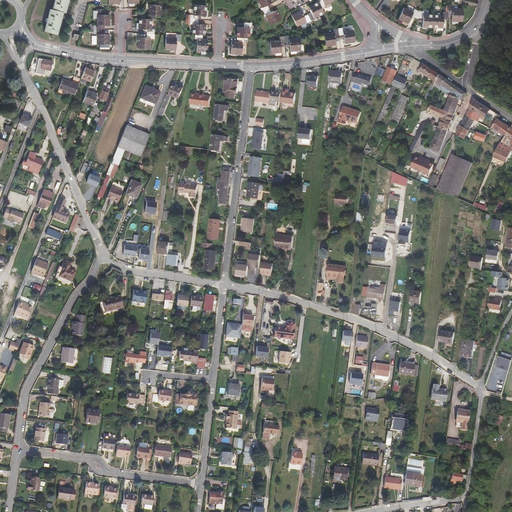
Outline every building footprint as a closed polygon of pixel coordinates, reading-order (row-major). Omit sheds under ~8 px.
[(54,0),(52,9),(50,9),(49,13),(47,18),(46,21),(44,31),(56,34),(62,12),(64,13),(67,0),(54,0)] [(257,0),(261,7),(260,8),(264,16),(265,16),(270,25),(281,20),(277,10),(271,13),(267,5),(273,2),(271,0),(257,0)] [(291,15),(297,27),(306,22),(307,23),(315,19),(314,18),(323,13),(321,9),(325,7),(324,6),(334,1),(333,0),(321,0),(308,6),(311,12),(303,16),(301,10),(291,15)] [(138,23),(138,28),(146,29),(146,38),(139,37),(138,43),(137,43),(137,48),(149,48),(150,38),(153,38),(154,29),(151,29),(151,19),(155,19),(156,15),(161,15),(161,5),(150,4),(149,10),(148,9),(148,14),(148,15),(148,18),(139,18),(138,23)] [(205,24),(199,24),(197,24),(197,15),(199,15),(204,16),(204,10),(206,10),(206,5),(193,5),(193,15),(190,15),(189,19),(185,19),(185,23),(189,24),(192,24),(192,34),(195,34),(200,35),(202,35),(204,35),(205,24)] [(451,16),(451,21),(457,21),(462,21),(463,9),(452,8),(452,5),(448,5),(447,12),(443,12),(443,14),(422,14),(423,11),(418,11),(414,9),(413,12),(403,7),(398,19),(402,21),(403,20),(408,23),(411,16),(416,18),(417,18),(422,19),(422,22),(422,27),(436,28),(436,31),(443,31),(443,28),(443,19),(447,20),(447,16),(451,16)] [(108,19),(109,19),(109,15),(103,14),(103,9),(97,9),(97,14),(96,25),(93,25),(93,34),(96,34),(96,36),(91,36),(91,44),(96,44),(109,45),(109,40),(108,40),(108,34),(104,34),(101,34),(101,25),(104,25),(108,25),(108,19)] [(231,48),(230,53),(236,53),(236,54),(241,54),(242,42),(244,42),(244,38),(249,38),(249,28),(251,28),(251,23),(244,22),(243,27),(236,27),(236,37),(237,37),(236,41),(231,41),(231,45),(231,48)] [(336,44),(335,38),(334,36),(343,35),(343,38),(344,42),(349,42),(349,43),(355,42),(353,29),(342,31),(342,28),(333,29),(334,32),(323,34),(325,46),(330,46),(330,44),(336,44)] [(165,50),(169,50),(169,49),(175,49),(176,42),(180,42),(180,34),(176,34),(176,37),(165,37),(165,50)] [(200,51),(207,52),(207,39),(202,39),(202,35),(200,35),(195,34),(194,39),(197,39),(196,51),(200,51)] [(289,46),(290,52),(295,51),(300,50),(299,38),(288,39),(288,35),(280,37),(280,40),(269,41),(271,54),(276,53),(276,52),(281,51),(281,47),(280,44),(288,43),(289,46)] [(39,58),(37,67),(41,68),(50,70),(53,61),(43,59),(39,58)] [(434,79),(437,81),(440,74),(435,71),(425,64),(424,64),(420,70),(434,79)] [(376,74),(382,77),(386,69),(380,66),(376,74)] [(398,71),(394,69),(391,68),(388,66),(383,80),(392,84),(398,71)] [(81,78),(90,82),(94,71),(85,67),(81,78)] [(406,70),(401,68),(397,76),(400,77),(402,73),(404,74),(406,70)] [(336,71),(330,70),(329,82),(342,83),(343,72),(336,71)] [(358,74),(354,73),(352,80),(361,83),(361,81),(369,84),(371,77),(359,73),(358,74)] [(436,82),(441,85),(443,91),(451,95),(455,96),(459,98),(464,101),(467,93),(466,93),(452,82),(444,77),(440,74),(437,81),(436,82)] [(394,84),(397,86),(404,88),(408,81),(400,77),(397,76),(394,84)] [(64,90),(68,92),(74,95),(78,84),(72,82),(63,78),(59,88),(64,90)] [(229,93),(235,94),(237,94),(238,87),(239,79),(226,78),(224,93),(229,93)] [(313,79),(311,93),(318,94),(320,80),(313,79)] [(424,97),(427,99),(436,82),(437,81),(434,79),(432,83),(426,96),(425,96),(424,97)] [(174,84),(170,94),(179,98),(184,88),(174,84)] [(387,110),(397,86),(394,84),(383,108),(387,110)] [(103,86),(101,90),(98,98),(100,99),(99,101),(102,103),(103,100),(106,101),(109,93),(110,89),(103,86)] [(146,86),(140,97),(155,103),(160,92),(146,86)] [(288,89),(283,89),(282,102),(295,104),(296,93),(290,92),(288,92),(288,89)] [(82,101),(93,105),(93,104),(97,94),(87,90),(82,101)] [(271,96),(271,92),(257,90),(256,101),(270,103),(270,101),(270,100),(271,96)] [(280,102),(282,91),(277,91),(271,90),(271,92),(271,96),(270,100),(270,101),(270,103),(270,104),(277,105),(278,102),(280,102)] [(167,94),(159,114),(162,115),(171,96),(167,94)] [(211,106),(212,97),(205,97),(205,95),(200,95),(200,96),(193,95),(191,105),(204,106),(211,106)] [(402,95),(390,121),(398,125),(403,115),(402,114),(409,97),(402,95)] [(451,95),(445,110),(455,114),(459,105),(462,106),(465,101),(464,101),(459,98),(455,96),(451,95)] [(113,98),(109,96),(103,111),(107,112),(108,112),(113,98)] [(493,118),(496,113),(487,107),(476,100),(472,106),(470,109),(479,113),(480,112),(488,116),(489,115),(493,118)] [(98,106),(93,104),(93,105),(89,115),(93,116),(98,106)] [(217,104),(215,119),(224,120),(226,110),(229,110),(230,106),(217,104)] [(443,117),(452,121),(455,114),(445,110),(437,107),(431,104),(428,111),(443,117)] [(344,106),(338,122),(345,124),(347,120),(358,123),(362,112),(344,106)] [(475,120),(476,119),(479,120),(480,118),(484,120),(485,117),(487,118),(492,120),(493,118),(489,115),(488,116),(480,112),(479,113),(470,109),(467,116),(475,120)] [(101,127),(107,112),(103,111),(99,119),(98,122),(95,129),(99,130),(100,126),(101,127)] [(385,113),(381,112),(377,121),(380,122),(384,114),(385,115),(385,113)] [(19,122),(29,126),(32,117),(23,114),(19,122)] [(470,129),(471,128),(475,120),(467,116),(461,125),(470,129)] [(492,126),(506,136),(511,127),(498,118),(497,120),(492,126)] [(441,121),(439,127),(448,130),(450,125),(441,121)] [(415,139),(410,149),(413,150),(426,125),(423,124),(422,124),(417,133),(419,133),(416,139),(415,139)] [(150,134),(126,125),(117,147),(124,150),(141,156),(150,134)] [(461,125),(456,134),(465,139),(470,129),(461,125)] [(511,139),(511,126),(511,127),(506,136),(505,136),(503,139),(505,141),(507,139),(508,140),(509,138),(511,140),(511,139)] [(448,130),(439,127),(437,132),(446,135),(448,130)] [(298,137),(311,139),(312,129),(299,128),(298,137)] [(253,148),(263,149),(264,132),(255,131),(253,148)] [(487,135),(477,132),(475,138),(484,142),(487,135)] [(435,137),(433,144),(442,147),(444,140),(446,136),(436,133),(435,136),(435,137)] [(213,134),(211,149),(220,151),(222,140),(229,141),(229,137),(213,134)] [(511,140),(509,138),(508,140),(507,139),(505,141),(503,139),(500,143),(511,148),(511,140)] [(510,153),(511,151),(511,150),(511,148),(500,143),(498,145),(498,146),(497,147),(510,153)] [(113,178),(124,150),(117,147),(113,158),(106,175),(112,177),(113,178)] [(494,156),(507,162),(508,160),(511,151),(510,153),(497,147),(494,156)] [(33,156),(34,153),(30,152),(25,165),(34,169),(32,173),(37,175),(43,161),(35,157),(33,156)] [(437,188),(458,197),(473,163),(452,154),(437,188)] [(260,177),(262,157),(251,156),(249,175),(260,177)] [(411,167),(421,171),(426,159),(422,157),(421,159),(420,158),(416,156),(411,167)] [(445,159),(441,157),(436,169),(439,171),(445,159)] [(88,164),(90,160),(86,158),(80,172),(84,173),(88,164)] [(429,160),(426,159),(421,171),(429,175),(434,164),(430,163),(429,162),(429,160)] [(224,166),(222,177),(230,178),(231,167),(224,166)] [(392,182),(399,184),(407,186),(408,178),(393,172),(392,182)] [(100,177),(90,173),(86,182),(96,186),(100,177)] [(284,174),(278,173),(277,177),(273,177),(272,181),(272,182),(283,181),(284,174)] [(431,180),(430,182),(428,185),(432,187),(437,176),(434,174),(432,176),(431,180)] [(107,183),(109,183),(112,177),(106,175),(105,177),(106,177),(98,194),(101,195),(107,183)] [(228,193),(230,178),(222,177),(219,177),(217,189),(221,190),(219,206),(226,208),(228,193)] [(142,183),(131,179),(125,193),(136,198),(142,183)] [(190,196),(196,196),(197,192),(197,191),(198,185),(193,184),(193,183),(188,182),(188,184),(182,183),(181,189),(181,190),(190,192),(190,196)] [(249,182),(247,197),(259,199),(261,184),(249,182)] [(123,191),(111,186),(107,198),(111,199),(112,199),(114,200),(118,202),(123,191)] [(54,193),(44,189),(42,193),(52,197),(54,193)] [(42,205),(45,206),(48,207),(52,197),(42,193),(37,206),(41,207),(42,205)] [(338,204),(346,205),(347,203),(352,204),(353,196),(347,195),(348,195),(339,194),(339,195),(334,194),(333,204),(338,205),(338,204)] [(61,209),(64,200),(60,199),(53,217),(58,219),(61,210),(61,209)] [(157,202),(147,201),(146,212),(155,213),(157,202)] [(485,206),(475,201),(473,205),(486,210),(488,204),(486,203),(485,206)] [(20,224),(23,214),(19,212),(18,213),(15,212),(11,210),(6,208),(3,216),(8,218),(7,219),(8,220),(10,221),(12,221),(20,224)] [(70,213),(65,211),(62,221),(66,222),(70,213)] [(39,214),(34,212),(29,225),(32,226),(34,221),(35,222),(39,214)] [(387,215),(387,222),(397,224),(398,216),(387,215)] [(82,218),(79,217),(76,225),(75,227),(81,229),(84,222),(82,218)] [(241,231),(253,233),(255,219),(243,218),(241,231)] [(210,219),(208,238),(218,239),(220,220),(210,219)] [(402,222),(399,242),(410,243),(412,223),(402,222)] [(276,247),(285,249),(285,246),(287,247),(287,248),(292,248),(293,236),(286,235),(287,227),(278,226),(276,247)] [(157,253),(168,255),(169,254),(170,242),(159,241),(157,253)] [(251,250),(252,243),(240,241),(240,245),(247,246),(247,250),(251,250)] [(123,255),(135,257),(136,246),(124,245),(123,255)] [(373,246),(372,256),(386,258),(387,247),(373,246)] [(149,250),(140,248),(139,259),(148,261),(149,250)] [(207,250),(205,268),(215,269),(217,251),(207,250)] [(487,259),(498,261),(499,253),(488,251),(487,259)] [(167,263),(177,264),(178,255),(169,254),(168,255),(167,263)] [(260,268),(261,256),(250,254),(249,266),(252,267),(251,274),(256,274),(257,267),(260,268)] [(471,265),(482,267),(483,257),(472,255),(471,265)] [(262,274),(268,274),(268,273),(273,273),(274,263),(268,262),(269,256),(264,256),(262,274)] [(31,272),(43,277),(49,264),(37,259),(31,272)] [(59,266),(57,273),(56,277),(56,278),(59,279),(60,276),(70,281),(72,281),(76,271),(69,268),(71,262),(65,260),(63,267),(59,266)] [(237,275),(247,276),(249,266),(238,264),(237,275)] [(330,264),(328,278),(334,279),(334,278),(338,279),(338,281),(344,282),(346,266),(330,264)] [(70,281),(60,276),(59,279),(62,281),(63,282),(63,283),(67,284),(69,283),(70,281)] [(497,289),(508,291),(510,279),(499,278),(497,289)] [(368,286),(367,297),(384,299),(386,285),(381,284),(380,288),(368,286)] [(139,291),(133,290),(132,301),(145,303),(147,292),(139,291)] [(170,290),(166,290),(165,300),(169,301),(168,307),(172,308),(173,301),(174,294),(169,293),(170,290)] [(410,301),(420,303),(422,292),(412,291),(410,301)] [(196,294),(192,293),(190,306),(201,307),(202,297),(196,296),(196,294)] [(213,295),(206,294),(203,310),(206,310),(206,314),(208,315),(209,311),(212,311),(213,295)] [(188,296),(178,295),(176,305),(187,306),(188,296)] [(103,300),(106,311),(123,307),(120,296),(103,300)] [(496,297),(491,296),(491,301),(489,301),(489,303),(490,303),(490,306),(501,308),(503,298),(496,297)] [(390,314),(395,314),(395,311),(400,311),(401,298),(391,298),(390,314)] [(32,306),(20,301),(14,314),(27,319),(32,306)] [(247,312),(243,311),(241,329),(251,330),(253,314),(249,314),(247,314),(247,312)] [(72,322),(71,326),(73,327),(72,330),(72,335),(83,336),(85,315),(77,314),(76,322),(72,322)] [(276,326),(274,337),(292,339),(294,329),(295,323),(286,322),(286,328),(276,326)] [(241,325),(228,323),(226,336),(240,337),(241,325)] [(448,342),(448,344),(453,344),(455,332),(440,329),(438,341),(446,342),(448,342)] [(342,341),(351,342),(352,332),(343,331),(342,341)] [(149,343),(158,345),(159,334),(150,333),(149,343)] [(367,337),(357,336),(355,346),(366,348),(367,337)] [(461,354),(473,356),(475,341),(463,339),(461,354)] [(32,348),(22,344),(18,355),(23,357),(22,358),(27,360),(32,348)] [(170,356),(171,347),(158,345),(156,356),(163,356),(163,355),(170,356)] [(256,346),(256,356),(267,357),(268,347),(256,346)] [(62,347),(60,362),(73,364),(75,349),(62,347)] [(193,352),(180,351),(179,358),(183,359),(186,359),(186,361),(192,362),(192,363),(196,363),(198,351),(193,350),(193,352)] [(275,351),(274,363),(290,363),(290,351),(275,351)] [(509,370),(511,358),(511,354),(503,351),(501,356),(500,356),(497,366),(509,370)] [(198,358),(197,367),(205,368),(206,359),(198,358)] [(17,360),(14,359),(9,373),(12,374),(17,360)] [(375,374),(388,376),(390,365),(372,363),(371,374),(375,374)] [(400,363),(399,373),(417,376),(418,365),(400,363)] [(362,385),(362,373),(351,372),(350,384),(362,385)] [(48,378),(47,388),(48,388),(48,393),(58,395),(58,389),(58,388),(59,380),(59,379),(54,379),(48,378)] [(274,379),(262,378),(260,391),(267,392),(267,390),(269,390),(272,391),(274,379)] [(228,384),(227,394),(239,395),(240,385),(228,384)] [(433,389),(431,400),(446,402),(448,391),(447,390),(443,390),(442,391),(439,390),(439,386),(434,385),(433,389)] [(160,390),(158,400),(170,401),(171,391),(167,391),(160,390)] [(180,394),(176,394),(175,402),(179,403),(179,404),(189,405),(194,405),(195,400),(196,400),(197,394),(189,393),(188,391),(184,394),(180,394)] [(126,402),(142,405),(144,395),(127,393),(126,402)] [(40,402),(38,416),(49,417),(50,412),(52,412),(54,412),(54,409),(52,407),(50,407),(51,404),(40,402)] [(375,409),(367,408),(366,418),(378,420),(379,410),(375,409)] [(87,409),(86,422),(98,423),(100,410),(87,409)] [(226,428),(236,429),(238,411),(229,410),(229,414),(227,414),(226,419),(227,419),(227,422),(226,423),(225,426),(226,427),(226,428)] [(457,410),(456,422),(461,423),(460,429),(466,430),(469,411),(457,410)] [(0,427),(8,428),(8,429),(10,414),(0,412),(0,427)] [(406,417),(394,415),(392,428),(405,430),(406,421),(406,417)] [(502,425),(505,416),(499,415),(497,423),(502,425)] [(279,425),(267,424),(265,439),(267,439),(269,438),(270,433),(278,434),(279,425)] [(35,433),(35,440),(44,441),(45,429),(35,428),(34,433),(35,433)] [(103,438),(102,448),(113,450),(115,440),(103,438)] [(252,439),(245,438),(244,452),(251,453),(252,448),(251,448),(252,439)] [(447,439),(445,446),(458,448),(459,441),(447,439)] [(122,455),(125,455),(129,456),(130,447),(117,445),(116,456),(121,457),(122,455)] [(155,445),(154,455),(170,457),(171,447),(155,445)] [(140,458),(144,458),(145,447),(137,446),(136,456),(140,456),(140,458)] [(303,451),(292,449),(291,461),(301,462),(303,451)] [(182,463),(185,463),(190,464),(192,454),(180,452),(178,464),(182,464),(182,463)] [(232,452),(222,452),(221,464),(231,465),(232,452)] [(363,453),(362,463),(377,466),(378,455),(363,453)] [(335,467),(333,481),(337,481),(337,480),(347,481),(349,468),(335,467)] [(412,473),(411,486),(419,487),(421,475),(412,473)] [(463,480),(464,474),(453,473),(452,479),(451,483),(455,484),(456,480),(463,481),(463,480)] [(30,486),(28,486),(28,490),(38,491),(40,478),(31,477),(31,481),(30,486)] [(402,479),(386,477),(384,487),(394,489),(394,487),(401,488),(402,479)] [(58,498),(70,499),(71,489),(65,488),(66,482),(60,481),(58,498)] [(91,484),(91,482),(86,481),(84,493),(97,495),(98,485),(93,485),(91,484)] [(111,488),(105,487),(104,497),(115,498),(116,497),(116,492),(117,489),(111,488)] [(210,492),(208,503),(217,504),(216,508),(223,509),(224,499),(222,499),(223,492),(219,491),(218,493),(210,492)] [(132,511),(134,506),(134,502),(135,498),(135,495),(124,494),(123,504),(127,505),(127,511),(132,511)] [(142,494),(141,504),(152,505),(154,495),(142,494)]
